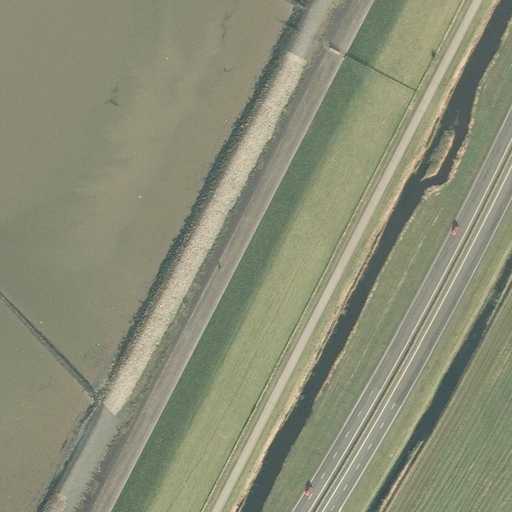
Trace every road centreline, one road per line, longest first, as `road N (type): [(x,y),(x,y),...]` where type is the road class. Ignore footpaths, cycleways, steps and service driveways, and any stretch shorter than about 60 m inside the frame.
road 1 (unclassified): [(216,511),(478,0)]
road 2 (trunk): [(511,125),(384,370),(297,511)]
road 3 (trunk): [(332,511),(511,184)]
